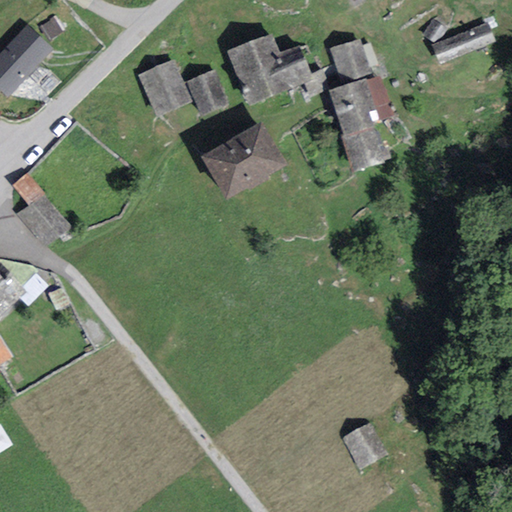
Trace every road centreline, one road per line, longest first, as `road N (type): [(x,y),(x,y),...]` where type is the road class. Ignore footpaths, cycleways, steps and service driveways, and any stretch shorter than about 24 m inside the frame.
road 1 (residential): [(0,201),(13,237),(73,275),(263,511)]
road 2 (residential): [(170,0),(0,162)]
